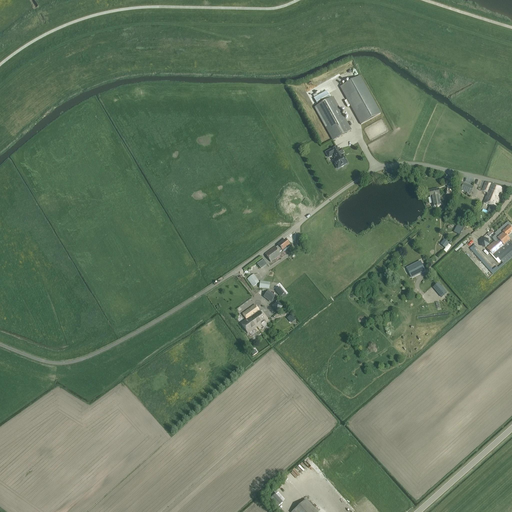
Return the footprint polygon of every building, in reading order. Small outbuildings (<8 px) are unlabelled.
[(352,76),(356,73),(350,66),(346,68),(352,76)] [(359,76),(340,87),(361,125),(380,114),(359,76)] [(326,91),(314,98),(318,106),(331,98),(326,91)] [(351,130),(333,97),(331,98),(318,106),(314,108),(332,141),(351,130)] [(338,151),(336,147),(326,153),(328,158),(333,155),(336,159),(333,161),(337,169),(340,167),(342,167),(343,166),(344,165),(347,163),(344,158),(343,157),(342,157),(343,156),(342,155),(341,156),(340,155),(342,154),(342,152),(341,151),(340,150),(338,151)] [(473,187),(463,183),(461,190),(470,194),(473,187)] [(482,191),(487,193),(484,203),(495,208),(503,189),(485,183),(482,191)] [(441,206),(439,196),(440,196),(438,189),(429,191),(429,194),(428,194),(430,196),(430,198),(432,197),(434,208),(441,206)] [(459,224),(454,232),(459,235),(464,226),(459,224)] [(511,257),(511,242),(507,237),(511,233),(511,229),(510,227),(503,232),(504,234),(498,238),(496,235),(492,239),(495,242),(487,248),(496,259),(498,258),(504,265),(511,257)] [(483,237),(479,241),(480,246),(485,248),(489,244),(488,239),(483,237)] [(278,246),(276,248),(275,247),(265,255),(270,262),(281,255),(279,253),(282,251),(283,252),(286,249),(286,248),(289,245),(285,240),(278,245),(278,246)] [(267,264),(263,259),(257,263),(261,269),(267,264)] [(425,271),(420,261),(406,268),(411,278),(425,271)] [(484,266),(488,270),(493,266),(489,261),(484,266)] [(247,279),(253,287),(259,283),(253,275),(247,279)] [(259,288),(269,290),(270,283),(260,281),(259,288)] [(428,282),(421,285),(423,291),(430,288),(428,282)] [(446,293),(439,283),(433,288),(441,297),(446,293)] [(275,292),(280,297),(285,293),(281,288),(275,292)] [(271,302),(275,297),(268,291),(263,297),(266,299),(271,302)] [(280,312),(282,307),(279,304),(274,305),(272,309),(275,313),(280,312)] [(247,320),(259,312),(255,306),(242,314),(246,320),(247,320)] [(247,320),(246,320),(240,324),(247,334),(265,321),(259,312),(247,320)] [(295,320),(291,315),(287,318),(291,323),(295,320)] [(326,511),(329,507),(320,497),(313,503),(316,506),(319,503),(326,511)] [(316,511),(306,500),(292,511),(316,511)]
